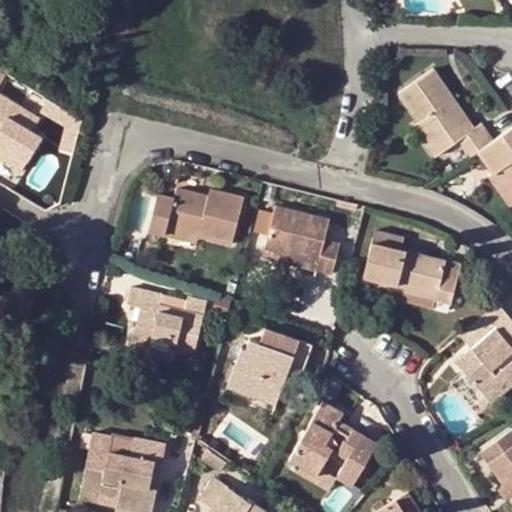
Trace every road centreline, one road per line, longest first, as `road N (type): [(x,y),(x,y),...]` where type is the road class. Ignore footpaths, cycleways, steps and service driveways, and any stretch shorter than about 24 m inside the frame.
road 1 (residential): [(73,328),(105,156),(125,134),(408,198),(499,240),(511,255)]
road 2 (residential): [(466,511),(388,376),(346,349)]
road 3 (residential): [(368,31),(511,35)]
road 4 (residential): [(368,31),(350,168)]
